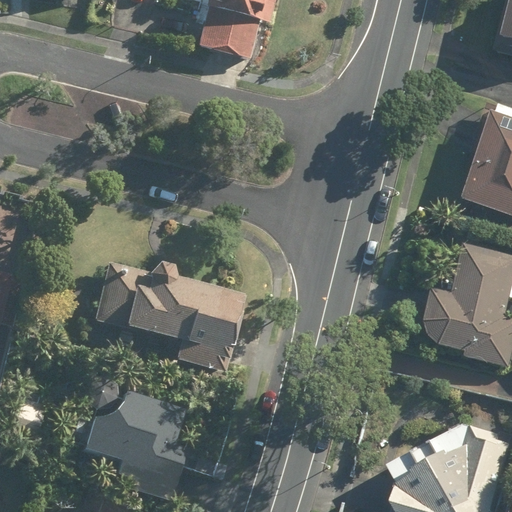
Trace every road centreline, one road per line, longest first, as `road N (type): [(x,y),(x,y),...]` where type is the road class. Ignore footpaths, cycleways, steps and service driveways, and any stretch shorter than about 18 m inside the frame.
road 1 (residential): [(0,55),(367,137)]
road 2 (residential): [(345,226),(0,140)]
road 3 (residential): [(269,511),(345,226)]
road 4 (residential): [(367,137),(401,0)]
